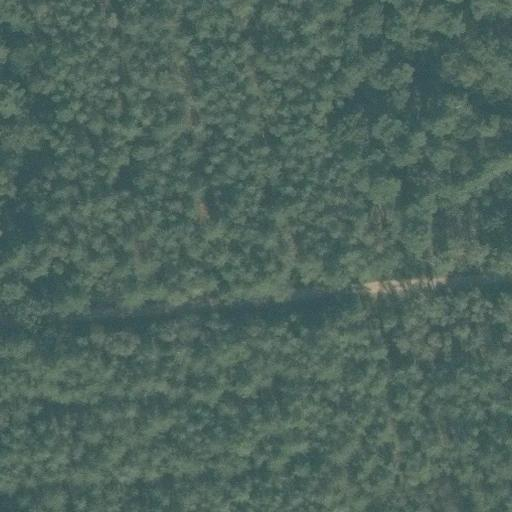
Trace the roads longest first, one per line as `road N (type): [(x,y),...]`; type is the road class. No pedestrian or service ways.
road 1 (track): [(0,318),(511,274)]
road 2 (track): [(30,0),(49,314)]
road 3 (track): [(355,19),(383,286)]
